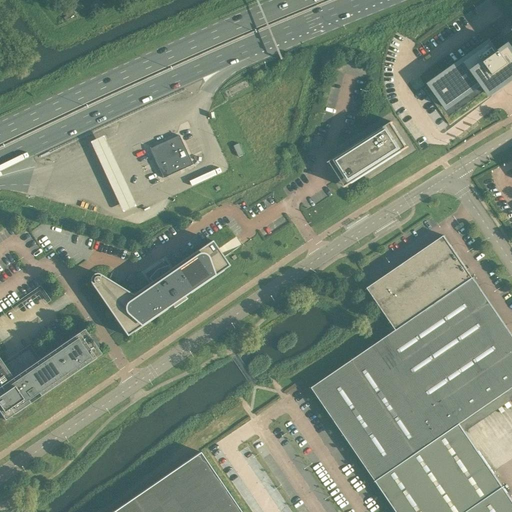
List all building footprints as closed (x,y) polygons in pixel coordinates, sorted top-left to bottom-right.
[(430,84),(424,88),(450,124),(491,95),(511,80),(511,25),(511,26),(503,33),(490,42),(490,41),(430,84)] [(392,122),(336,158),(329,162),(329,163),(330,162),(345,186),(344,187),(408,147),(408,146),(407,147),(392,123),(393,122),(392,122)] [(178,135),(150,148),(149,149),(149,150),(162,177),(162,178),(163,178),(164,178),(192,166),(192,165),(193,165),(193,164),(180,136),(179,135),(178,135)] [(131,207),(99,138),(86,144),(114,202),(120,213),(131,207)] [(243,154),(238,143),(233,146),(238,156),(243,154)] [(511,334),(444,235),(367,288),(396,330),(312,387),(396,511),(511,511),(511,500),(465,432),(511,399),(511,334)] [(91,279),(90,280),(91,281),(91,282),(91,283),(95,289),(97,292),(109,311),(127,336),(172,305),(173,308),(187,299),(184,296),(229,265),(223,257),(218,249),(212,240),(172,267),(169,269),(168,270),(167,266),(160,269),(159,269),(159,268),(158,268),(157,268),(156,268),(155,269),(155,270),(154,270),(154,271),(155,272),(150,278),(153,281),(152,282),(149,284),(133,295),(108,279),(106,278),(100,274),(99,275),(98,274),(97,274),(96,274),(95,274),(94,274),(94,275),(93,275),(92,276),(91,277),(91,278),(91,279)] [(28,350),(18,357),(4,366),(0,359),(0,413),(5,420),(30,403),(28,400),(38,393),(40,396),(101,354),(84,329),(36,361),(28,350)] [(240,511),(200,452),(111,511),(240,511)]
